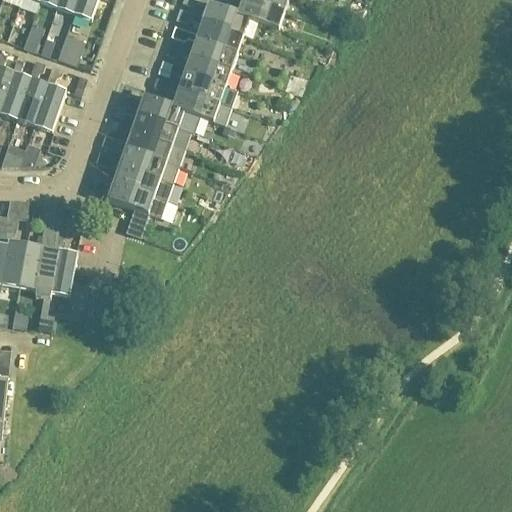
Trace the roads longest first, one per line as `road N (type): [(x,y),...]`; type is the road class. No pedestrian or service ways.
road 1 (residential): [(65,197),(136,0)]
road 2 (residential): [(97,317),(115,216),(65,197)]
